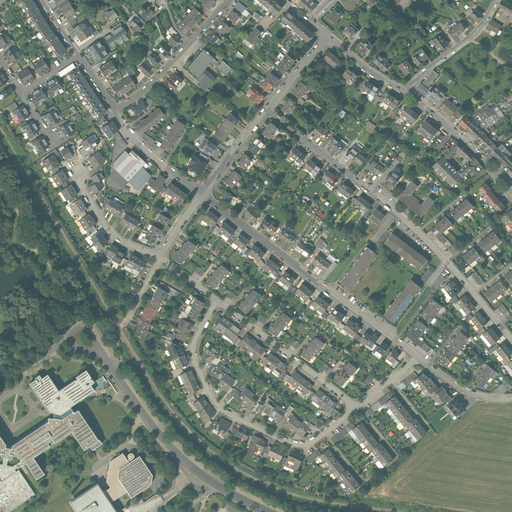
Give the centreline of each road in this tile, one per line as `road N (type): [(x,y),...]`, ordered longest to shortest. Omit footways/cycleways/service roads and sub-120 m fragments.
road 1 (residential): [(266,110),(418,232),(511,340)]
road 2 (residential): [(356,405),(302,445),(228,414),(208,392),(192,352),(216,301)]
road 3 (residential): [(418,357),(201,194)]
road 4 (unclassified): [(269,511),(176,453),(103,354)]
road 5 (residential): [(356,405),(216,301)]
road 6 (residential): [(114,110),(229,0)]
road 7 (tertiary): [(404,92),(511,192)]
road 8 (residential): [(497,0),(475,34),(404,92)]
road 9 (residential): [(160,257),(109,231),(78,174)]
road 10 (residential): [(201,194),(154,158),(114,110)]
